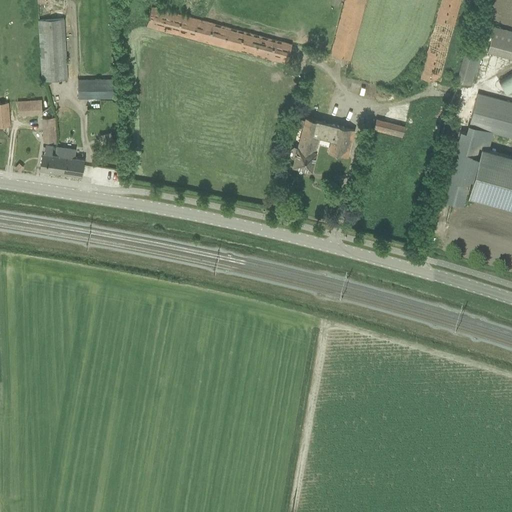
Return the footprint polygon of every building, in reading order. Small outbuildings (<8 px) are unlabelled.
[(344,0),(330,54),(351,60),(366,0),(344,0)] [(441,0),(420,78),(439,83),(460,0),(441,0)] [(152,5),(147,26),(287,63),(292,43),(152,5)] [(65,18),(45,20),(39,20),(38,20),(41,81),(68,79),(65,18)] [(511,30),(494,26),(487,51),(511,57),(511,30)] [(471,85),(474,74),(476,74),(484,45),(467,40),(456,81),(471,85)] [(511,73),(503,80),(511,92),(511,91),(511,73)] [(78,78),(78,98),(113,98),(113,78),(78,78)] [(511,102),(478,94),(474,109),(472,117),(470,125),(511,136),(511,102)] [(42,99),(18,100),(19,114),(43,113),(42,99)] [(0,126),(10,126),(9,102),(0,102),(0,126)] [(56,142),(55,117),(42,119),(44,142),(56,142)] [(296,157),(293,166),(312,170),(316,153),(315,152),(317,146),(320,136),(332,139),(329,152),(348,157),(354,130),(305,118),(304,121),(300,120),(299,127),(303,128),(298,148),(294,147),(291,148),(290,153),(291,156),(296,157)] [(374,130),(405,137),(408,125),(377,118),(374,130)] [(40,169),(54,171),(56,155),(52,154),(53,146),(46,145),(45,153),(43,153),(40,169)] [(56,155),(54,171),(82,175),(85,159),(74,158),(75,150),(58,147),(56,155)] [(511,156),(482,148),(468,196),(469,196),(469,195),(511,207),(511,156)] [(20,163),(16,167),(21,172),(25,167),(20,163)]
